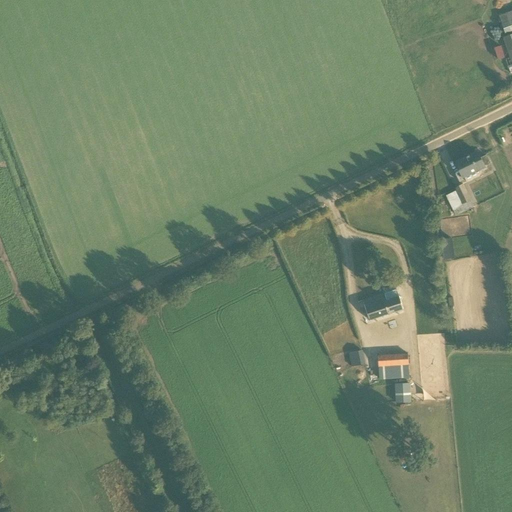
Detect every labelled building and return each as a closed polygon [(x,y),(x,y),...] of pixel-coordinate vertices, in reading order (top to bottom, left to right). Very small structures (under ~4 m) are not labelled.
[(505,33),(511,30),(511,10),(499,15),(505,33)] [(511,73),(511,72),(511,33),(502,37),(510,57),(506,59),(511,73)] [(500,45),(492,47),(495,59),(503,56),(500,45)] [(480,158),(477,152),(455,162),(462,177),(463,176),(464,177),(476,171),(479,177),(493,170),(486,155),(480,158)] [(456,215),(474,207),(463,184),(455,188),(456,191),(447,195),(456,215)] [(470,217),(440,221),(443,241),(473,237),(470,217)] [(403,309),(397,291),(395,290),(384,293),(363,300),(370,320),(403,309)] [(349,353),(352,367),(366,363),(363,349),(349,353)] [(408,353),(378,355),(380,377),(409,374),(408,353)] [(397,402),(412,401),(410,384),(395,386),(397,402)] [(398,451),(400,463),(412,462),(410,450),(398,451)]
